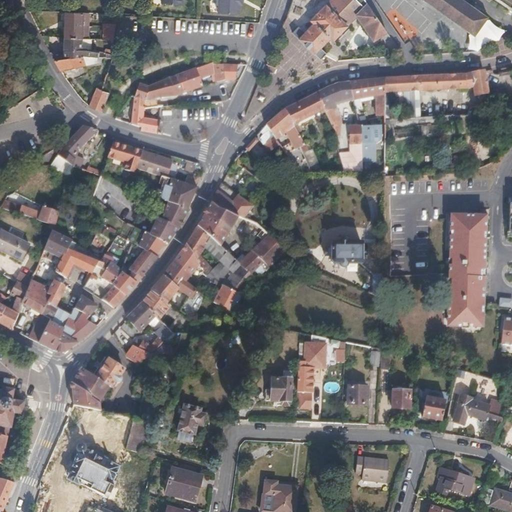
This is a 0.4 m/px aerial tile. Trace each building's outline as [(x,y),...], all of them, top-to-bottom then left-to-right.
[(219,0),(218,14),(239,15),(240,6),(243,6),(243,0),(219,0)] [(333,0),(312,21),(315,24),(306,33),(299,27),(298,28),(294,33),(321,60),(327,54),(321,48),(330,39),(333,42),(357,16),(359,18),(374,40),(377,38),(387,32),(365,0),(333,0)] [(425,0),(475,35),(487,16),(464,0),(425,0)] [(83,38),(84,12),(65,11),(64,37),(83,38)] [(104,39),(114,39),(116,22),(104,21),(104,39)] [(67,49),(80,49),(83,48),(83,38),(64,37),(64,49),(67,49)] [(82,56),(80,49),(67,49),(69,58),(82,56)] [(97,57),(82,56),(69,58),(56,61),(62,70),(97,62),(97,57)] [(237,80),(239,65),(211,64),(193,70),(154,85),(150,87),(140,84),(136,98),(146,100),(146,107),(157,106),(157,97),(178,97),(205,87),(202,79),(214,75),(217,83),(227,79),(237,80)] [(486,109),(483,94),(487,94),(483,72),(462,76),(382,79),(383,93),(462,90),(471,88),(473,96),(477,95),(480,110),(486,109)] [(376,116),(383,116),(383,93),(382,79),(347,83),(351,97),(354,107),(359,106),(358,99),(375,97),(376,116)] [(334,104),(351,97),(347,83),(334,85),(316,93),(323,109),(334,104)] [(99,89),(91,106),(103,112),(111,94),(102,90),(99,89)] [(321,114),(325,112),(323,109),(316,93),(283,109),(291,123),(319,110),(321,114)] [(159,136),(159,134),(162,121),(144,116),(146,107),(146,100),(136,98),(131,126),(142,131),(141,133),(159,136)] [(283,109),(264,125),(271,136),(277,132),(280,136),(285,133),(295,149),(293,151),(289,144),(281,149),(298,173),(310,173),(299,148),(304,145),(291,123),(283,109)] [(361,144),(360,127),(350,127),(350,131),(344,131),(344,124),(337,113),(328,118),(334,128),(339,152),(350,153),(350,144),(361,144)] [(462,135),(462,122),(450,123),(450,124),(420,127),(421,137),(450,134),(450,136),(462,135)] [(268,152),(278,146),(271,136),(264,125),(260,130),(263,135),(258,138),(268,152)] [(360,127),(361,144),(362,163),(374,162),(375,144),(381,144),(380,126),(360,127)] [(390,130),(391,140),(421,137),(420,127),(390,130)] [(58,155),(74,167),(79,169),(82,160),(76,158),(82,144),(84,145),(96,132),(83,128),(58,155)] [(124,170),(134,175),(137,170),(142,153),(114,141),(109,156),(127,163),(124,170)] [(172,162),(142,153),(137,170),(148,173),(150,168),(156,170),(155,175),(166,179),(172,162)] [(67,191),(74,167),(58,155),(53,164),(57,168),(52,178),(49,178),(46,188),(50,190),(66,196),(67,191)] [(87,193),(92,197),(96,186),(100,176),(95,174),(87,193)] [(188,177),(185,185),(197,189),(202,179),(188,177)] [(255,198),(263,187),(251,177),(241,189),(255,198)] [(33,183),(22,179),(14,194),(33,203),(37,194),(30,190),(33,183)] [(197,189),(185,185),(170,180),(165,196),(191,204),(197,189)] [(215,207),(238,216),(242,218),(252,206),(220,185),(210,203),(215,207)] [(45,209),(59,214),(62,203),(66,196),(50,190),(45,199),(45,209)] [(179,228),(190,212),(188,211),(169,203),(163,221),(179,228)] [(202,217),(197,226),(220,247),(238,216),(215,207),(210,203),(209,203),(202,217)] [(14,204),(12,211),(21,214),(23,207),(14,204)] [(42,221),(56,225),(59,214),(45,209),(42,221)] [(33,211),(31,217),(38,220),(40,213),(33,211)] [(484,269),(485,216),(445,215),(445,220),(444,251),(448,251),(446,323),(452,323),(452,327),(477,327),(477,323),(482,323),(483,277),(480,277),(480,269),(484,269)] [(163,221),(157,218),(150,236),(166,244),(168,245),(179,228),(163,221)] [(220,247),(197,226),(185,245),(195,260),(206,244),(225,260),(222,264),(232,273),(225,281),(215,272),(208,279),(213,283),(221,287),(240,295),(242,296),(256,279),(238,263),(239,263),(220,247)] [(129,242),(133,244),(140,248),(146,234),(134,228),(129,242)] [(23,261),(30,246),(2,232),(0,236),(0,250),(2,252),(23,261)] [(45,250),(63,260),(68,251),(72,243),(53,232),(45,250)] [(146,234),(140,248),(145,251),(156,258),(166,244),(150,236),(146,234)] [(238,263),(256,279),(261,283),(275,270),(270,266),(286,251),(267,235),(239,263),(238,263)] [(360,242),(346,242),(346,241),(345,240),(344,239),(343,239),(341,239),(340,240),(340,241),(339,242),(333,242),(330,245),(330,250),(324,249),(324,257),(330,256),(330,260),(333,263),(340,263),(340,264),(341,265),(342,266),(343,266),(344,267),(345,266),(346,266),(347,265),(348,264),(348,263),(361,263),(360,242)] [(195,260),(185,245),(174,262),(161,276),(176,287),(181,279),(187,272),(190,274),(198,266),(195,260)] [(101,264),(68,251),(63,260),(57,272),(58,274),(67,279),(73,265),(92,274),(97,268),(101,270),(103,265),(101,264)] [(159,259),(156,258),(145,251),(137,262),(129,257),(125,267),(133,272),(142,279),(159,259)] [(113,260),(105,257),(101,264),(103,265),(101,270),(106,272),(102,278),(103,279),(112,286),(123,273),(122,272),(112,265),(113,260)] [(208,279),(215,272),(217,268),(210,262),(201,271),(200,272),(208,279)] [(232,273),(222,264),(217,268),(215,272),(225,281),(232,273)] [(126,296),(142,279),(133,272),(129,277),(123,273),(112,286),(126,296)] [(371,274),(371,293),(381,297),(382,275),(371,274)] [(29,289),(32,282),(32,280),(21,275),(17,283),(19,283),(29,289)] [(176,287),(161,276),(150,291),(167,304),(177,289),(188,297),(194,289),(181,279),(176,287)] [(126,296),(112,286),(103,279),(99,285),(109,294),(103,301),(102,302),(115,309),(126,296)] [(29,289),(24,301),(23,303),(42,314),(43,315),(52,297),(48,295),(50,290),(32,282),(29,289)] [(54,282),(50,290),(48,295),(52,297),(43,315),(53,320),(54,321),(59,310),(59,309),(57,308),(66,288),(54,282)] [(24,301),(29,289),(19,283),(13,295),(17,297),(24,301)] [(232,312),(240,295),(221,287),(214,302),(232,312)] [(155,316),(159,320),(171,307),(167,304),(150,291),(141,302),(155,316)] [(23,303),(24,301),(17,297),(12,311),(0,304),(0,323),(12,329),(17,318),(23,303)] [(141,302),(125,318),(126,319),(140,332),(155,316),(141,302)] [(168,329),(171,331),(174,332),(180,325),(187,331),(194,323),(189,320),(180,314),(173,308),(169,311),(178,318),(168,329)] [(74,310),(71,316),(67,326),(54,321),(53,320),(38,344),(51,350),(64,354),(81,341),(97,327),(87,322),(89,318),(75,310),(74,310)] [(71,316),(59,310),(54,321),(67,326),(71,316)] [(42,314),(28,338),(38,344),(53,320),(43,315),(42,314)] [(511,315),(511,316),(511,319),(503,318),(500,344),(511,345),(511,315)] [(163,339),(171,331),(168,329),(164,325),(156,333),(163,339)] [(298,359),(297,371),(297,390),(313,390),(313,367),(324,367),(324,339),(310,336),(309,344),(304,344),(303,359),(298,359)] [(163,353),(169,354),(169,344),(161,345),(163,341),(161,340),(154,347),(143,342),(136,347),(148,353),(151,353),(157,353),(163,353)] [(126,356),(138,364),(143,359),(147,363),(154,355),(169,356),(169,354),(163,353),(157,353),(151,353),(148,353),(136,347),(126,356)] [(377,367),(379,350),(371,348),(369,366),(377,367)] [(378,370),(387,370),(387,352),(379,350),(378,370)] [(124,369),(108,359),(95,378),(109,386),(111,388),(115,383),(116,383),(117,384),(118,384),(120,383),(121,383),(122,381),(122,380),(122,379),(122,378),(121,376),(120,375),(119,375),(124,369)] [(101,399),(106,390),(109,386),(95,378),(83,370),(77,378),(70,404),(70,406),(72,407),(89,410),(99,412),(101,405),(98,404),(100,399),(101,399)] [(289,379),(282,379),(270,378),(270,391),(265,390),(264,401),(290,402),(291,379),(289,379)] [(0,426),(11,428),(13,413),(21,414),(22,416),(24,415),(23,413),(25,404),(27,403),(25,401),(23,402),(13,400),(15,389),(3,387),(2,391),(0,391),(0,426)] [(347,405),(366,405),(367,388),(347,387),(347,405)] [(391,391),(391,410),(409,410),(409,392),(391,391)] [(485,413),(499,417),(501,404),(490,401),(488,407),(470,401),(470,399),(459,396),(452,420),(464,423),(466,416),(483,421),(485,413)] [(425,397),(421,417),(441,420),(444,401),(425,397)] [(201,410),(183,405),(176,431),(195,436),(197,426),(203,427),(206,414),(200,413),(201,410)] [(92,437),(103,413),(99,412),(89,410),(85,418),(69,414),(64,425),(97,451),(94,456),(80,449),(74,463),(75,464),(67,479),(104,496),(118,467),(110,463),(114,455),(92,437)] [(145,428),(146,422),(133,419),(133,420),(125,450),(137,453),(145,428)] [(388,461),(356,458),(354,474),(361,475),(361,480),(385,482),(388,461)] [(467,477),(438,468),(435,477),(440,478),(437,489),(448,492),(449,490),(461,494),(467,477)] [(201,477),(184,472),(172,469),(165,494),(177,498),(177,496),(195,501),(201,477)] [(0,479),(0,511),(2,511),(15,484),(8,482),(0,479)] [(117,511),(140,511),(145,495),(147,485),(126,480),(117,511)] [(261,511),(264,511),(293,511),(297,486),(265,482),(261,511)] [(489,505),(510,511),(511,511),(511,509),(511,494),(494,490),(489,505)]
